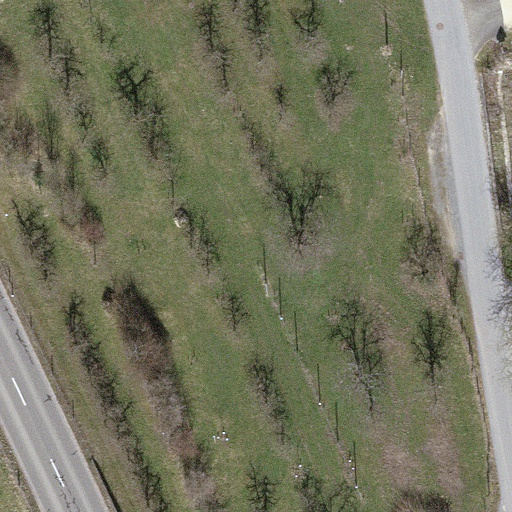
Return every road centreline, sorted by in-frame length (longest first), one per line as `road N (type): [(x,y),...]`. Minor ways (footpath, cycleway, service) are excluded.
road 1 (track): [(511,435),(445,0)]
road 2 (tertiary): [(77,511),(0,347)]
